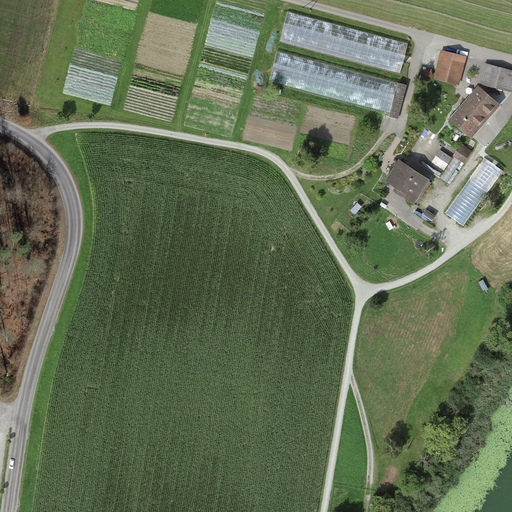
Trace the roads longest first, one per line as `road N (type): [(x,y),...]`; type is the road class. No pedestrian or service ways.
road 1 (track): [(324,511),(365,292),(289,172),(252,149),(125,128),(37,136)]
road 2 (unclassified): [(11,511),(25,409),(76,232),(65,174),(37,136),(0,122)]
road 3 (track): [(281,166),(319,179),(360,167),(405,117),(425,39)]
road 4 (track): [(511,199),(430,268),(365,292)]
road 5 (track): [(348,371),(369,444),(366,511)]
